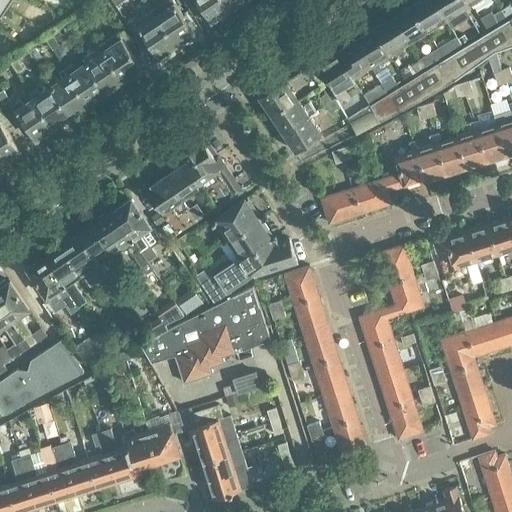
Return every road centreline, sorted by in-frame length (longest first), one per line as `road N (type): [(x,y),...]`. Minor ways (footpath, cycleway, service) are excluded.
road 1 (tertiary): [(0,221),(202,83)]
road 2 (residential): [(395,464),(328,259),(314,244)]
road 3 (residential): [(314,244),(438,202),(461,209),(511,193)]
road 4 (residential): [(314,244),(202,83)]
road 5 (residential): [(218,511),(377,460),(395,464)]
road 6 (tertiary): [(202,83),(330,0)]
road 7 (residential): [(395,464),(406,469),(511,433)]
